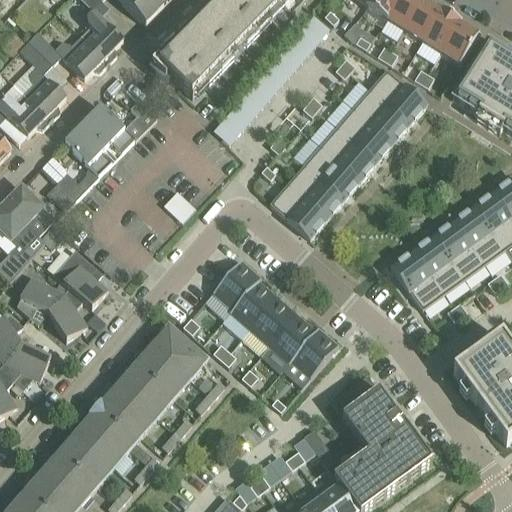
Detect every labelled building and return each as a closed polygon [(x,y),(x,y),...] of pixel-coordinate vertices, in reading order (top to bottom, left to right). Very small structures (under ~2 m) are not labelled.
[(51,0),(61,9),(70,0),(51,0)] [(120,0),(118,3),(146,31),(173,4),(168,0),(120,0)] [(228,0),(160,70),(192,102),(268,24),(282,38),(296,24),(292,20),(308,4),(304,0),(228,0)] [(375,0),(350,0),(369,11),(375,0)] [(401,0),(375,0),(369,11),(367,13),(386,25),(401,0)] [(401,0),(386,25),(404,36),(424,5),(415,0),(401,0)] [(440,16),(424,5),(404,36),(422,47),(442,15),(441,15),(440,16)] [(461,27),(442,15),(422,47),(441,59),(461,27)] [(90,33),(81,42),(109,69),(117,60),(115,54),(124,45),(94,16),(87,23),(89,31),(90,33)] [(339,24),(330,16),(325,22),(334,30),(339,24)] [(311,17),(213,136),(230,151),(328,31),(311,17)] [(461,27),(441,59),(460,71),(480,40),(461,28),(462,27),(461,27)] [(28,47),(41,59),(53,71),(62,62),(85,84),(93,76),(100,78),(109,69),(81,42),(72,51),(70,50),(62,48),(55,55),(38,37),(28,47)] [(2,54),(11,62),(23,50),(14,41),(2,54)] [(361,42),(356,49),(366,56),(371,49),(361,42)] [(511,59),(488,45),(452,103),(478,119),(476,123),(464,116),(464,117),(500,139),(503,134),(511,139),(511,59)] [(53,71),(41,59),(28,47),(20,58),(31,69),(32,68),(37,73),(44,80),(53,71)] [(391,56),(384,52),(378,63),(385,67),(391,56)] [(398,61),(391,56),(385,67),(392,71),(398,61)] [(346,64),(341,70),(350,79),(356,73),(346,64)] [(350,79),(341,70),(336,77),(345,85),(350,79)] [(25,99),(24,100),(52,126),(60,118),(58,111),(67,102),(44,80),(37,73),(30,81),(32,89),(33,90),(25,99)] [(369,95),(410,130),(427,110),(387,75),(369,95)] [(428,79),(421,75),(415,85),(421,90),(428,79)] [(435,84),(428,79),(421,90),(428,94),(435,84)] [(0,129),(8,122),(14,128),(28,142),(36,133),(43,135),(52,126),(24,100),(25,99),(14,89),(0,103),(0,129)] [(353,114),(393,149),(410,130),(369,95),(353,114)] [(313,102),(308,108),(317,116),(323,110),(313,102)] [(102,112),(83,130),(117,164),(135,146),(136,147),(157,124),(139,106),(131,114),(138,121),(125,134),(102,112)] [(308,108),(303,115),(312,123),(317,116),(308,108)] [(337,133),(377,168),(393,149),(353,114),(337,133)] [(117,164),(83,130),(65,149),(89,172),(99,181),(117,164)] [(320,152),(361,187),(377,168),(337,133),(320,152)] [(290,148),(281,140),(276,146),(285,154),(290,148)] [(0,167),(11,156),(0,144),(0,167)] [(285,154),(276,146),(270,152),(279,160),(285,154)] [(304,171),(344,206),(361,187),(320,152),(304,171)] [(45,170),(59,185),(77,205),(99,183),(88,173),(76,185),(53,162),(45,170)] [(267,171),(262,177),(271,186),(276,180),(267,171)] [(287,190),(328,225),(344,206),(304,171),(287,190)] [(511,184),(493,198),(511,223),(511,184)] [(77,205),(59,185),(48,196),(68,216),(77,205)] [(270,210),(311,245),(328,225),(287,190),(270,210)] [(49,232),(48,231),(55,225),(22,193),(6,209),(39,242),(49,232)] [(176,195),(162,209),(180,227),(194,213),(176,195)] [(511,223),(493,198),(473,213),(505,256),(511,250),(511,223)] [(0,279),(10,289),(13,285),(46,249),(41,244),(39,242),(6,209),(0,215),(0,235),(17,252),(0,268),(0,279)] [(473,213),(453,228),(485,271),(505,256),(473,213)] [(453,228),(433,242),(464,285),(485,271),(453,228)] [(53,230),(41,244),(46,249),(53,254),(65,240),(53,230)] [(433,242),(413,257),(444,300),(464,285),(433,242)] [(60,287),(69,295),(83,307),(92,314),(109,295),(97,285),(102,280),(103,281),(104,280),(75,255),(53,281),(60,287)] [(413,257),(392,272),(423,316),(444,300),(413,257)] [(230,319),(261,284),(241,266),(205,308),(225,325),(230,319)] [(501,279),(494,284),(501,293),(508,289),(501,279)] [(37,313),(48,319),(65,299),(69,295),(60,287),(56,295),(31,283),(17,312),(31,324),(37,313)] [(230,319),(250,335),(278,303),(259,287),(261,284),(230,319)] [(501,293),(494,284),(488,288),(495,298),(501,293)] [(65,299),(48,319),(67,346),(88,332),(76,315),(83,307),(69,295),(65,299)] [(250,335),(269,352),(297,320),(278,303),(250,335)] [(460,308),(454,313),(461,323),(468,318),(460,308)] [(454,313),(447,318),(454,328),(461,323),(454,313)] [(95,318),(87,327),(98,336),(106,327),(95,318)] [(0,374),(0,375),(22,350),(15,339),(24,332),(10,320),(0,326),(0,374)] [(269,352),(288,369),(291,366),(319,334),(318,333),(316,336),(297,320),(269,352)] [(200,331),(191,324),(183,333),(192,340),(200,331)] [(169,331),(151,352),(191,386),(208,365),(169,331)] [(291,366),(311,384),(339,352),(319,334),(291,366)] [(511,354),(502,341),(453,377),(506,450),(511,445),(511,354)] [(22,350),(0,375),(14,387),(23,395),(34,384),(40,387),(51,364),(22,350)] [(223,367),(230,358),(221,350),(214,359),(223,367)] [(151,352),(134,372),(173,406),(191,386),(151,352)] [(230,358),(223,367),(229,372),(237,363),(230,358)] [(134,372),(116,392),(155,427),(173,406),(134,372)] [(0,375),(0,374),(0,424),(18,413),(6,395),(14,387),(0,375)] [(250,375),(242,384),(251,391),(259,382),(250,375)] [(343,422),(379,395),(368,380),(332,407),(343,422)] [(49,383),(42,391),(47,394),(54,386),(49,383)] [(215,390),(206,383),(199,390),(208,398),(215,390)] [(220,386),(207,400),(213,406),(226,391),(220,386)] [(104,412),(101,415),(137,447),(155,427),(116,392),(102,408),(101,406),(99,408),(104,412)] [(379,395),(343,422),(369,458),(340,479),(340,478),(334,482),(355,511),(370,511),(433,467),(397,418),(396,419),(379,395)] [(213,406),(207,400),(195,414),(201,419),(213,406)] [(286,412),(277,404),(272,410),(281,418),(286,412)] [(91,421),(80,433),(119,467),(130,455),(146,470),(136,482),(142,487),(159,468),(136,448),(137,447),(101,415),(95,421),(91,418),(89,419),(91,421)] [(186,424),(175,437),(181,442),(193,429),(186,424)] [(80,433),(63,454),(102,488),(119,467),(80,433)] [(315,435),(305,442),(309,448),(319,441),(315,435)] [(181,442),(175,437),(162,452),(168,457),(181,442)] [(319,441),(309,448),(314,454),(323,447),(319,441)] [(323,447),(314,454),(318,461),(328,453),(323,447)] [(328,453),(318,461),(322,467),(332,460),(328,453)] [(63,454),(45,474),(84,508),(102,488),(63,454)] [(298,458),(291,462),(298,472),(305,467),(298,458)] [(332,460),(322,467),(327,473),(333,469),(337,466),(332,460)] [(291,462),(285,467),(292,477),(298,472),(291,462)] [(333,469),(327,473),(334,482),(340,478),(333,469)] [(45,474),(27,495),(47,511),(80,511),(84,508),(45,474)] [(355,511),(333,482),(316,494),(329,511),(355,511)] [(263,483),(256,488),(264,498),(270,493),(263,483)] [(256,488),(250,493),(257,502),(264,498),(256,488)] [(126,493),(115,506),(121,511),(132,498),(126,493)] [(329,511),(316,494),(299,507),(302,511),(329,511)] [(47,511),(27,495),(11,511),(47,511)] [(239,500),(232,508),(237,511),(244,511),(246,510),(239,500)]
